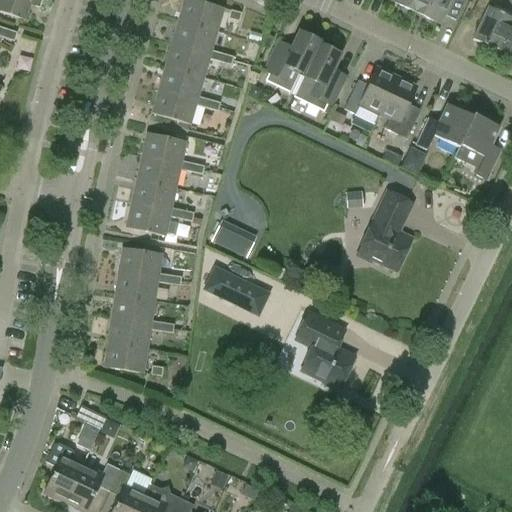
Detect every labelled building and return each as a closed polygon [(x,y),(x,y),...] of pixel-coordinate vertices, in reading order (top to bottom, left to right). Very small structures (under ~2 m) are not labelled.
[(0,0),(0,14),(24,22),(29,6),(39,9),(41,4),(28,0),(0,0)] [(183,0),(177,22),(216,33),(223,9),(190,0),(183,0)] [(388,0),(388,1),(414,13),(420,0),(388,0)] [(444,17),(455,22),(465,0),(420,0),(414,13),(440,26),(444,17)] [(477,0),(472,11),(483,16),(472,41),(485,47),(486,45),(498,51),(511,21),(511,3),(505,0),(477,0)] [(240,14),(230,11),(227,20),(238,23),(240,14)] [(511,21),(498,51),(510,57),(509,59),(511,59),(511,21)] [(209,56),(211,52),(216,33),(177,22),(170,45),(209,56)] [(4,30),(1,39),(13,42),(16,34),(4,30)] [(260,43),(262,35),(250,32),(248,39),(260,43)] [(304,76),(318,45),(319,46),(320,43),(298,33),(291,49),(278,43),(263,73),(268,75),(265,82),(295,95),(303,78),(302,78),(303,75),(304,76)] [(219,63),(222,55),(211,52),(209,56),(170,45),(164,68),(203,79),(206,66),(217,70),(219,63)] [(329,78),(339,55),(319,46),(318,45),(304,76),(303,75),(302,78),(303,78),(295,95),(293,98),(328,114),(342,84),(329,78)] [(222,55),(219,63),(230,66),(232,58),(222,55)] [(203,79),(164,68),(157,91),(196,102),(197,98),(203,79)] [(355,85),(343,111),(373,125),(395,79),(376,70),(366,91),(355,85)] [(373,125),(406,141),(418,115),(405,109),(415,88),(395,79),(373,125)] [(261,91),(251,86),(246,96),(257,101),(261,91)] [(208,101),(197,98),(196,102),(157,91),(150,115),(189,126),(195,106),(206,109),(208,101)] [(219,104),(208,101),(206,109),(217,113),(219,104)] [(414,146),(425,151),(432,137),(457,149),(472,118),(447,106),(438,125),(427,120),(414,146)] [(344,119),(332,113),(329,122),(340,127),(344,119)] [(472,173),(476,175),(475,177),(486,182),(500,152),(489,147),(498,128),(473,116),(472,118),(457,149),(453,158),(475,168),(472,173)] [(140,158),(180,167),(180,164),(185,143),(146,134),(140,158)] [(416,177),(425,157),(409,149),(399,169),(416,177)] [(401,159),(385,152),(381,160),(397,167),(401,159)] [(180,167),(140,158),(135,181),(175,190),(178,172),(190,175),(192,166),(180,164),(180,167)] [(203,168),(192,166),(190,175),(201,177),(203,168)] [(175,190),(135,181),(130,205),(170,214),(170,209),(175,190)] [(410,204),(387,193),(357,255),(370,262),(372,260),(395,271),(409,240),(396,233),(410,204)] [(180,220),(182,212),(170,209),(170,214),(130,205),(125,229),(164,238),(169,218),(180,220)] [(182,212),(180,220),(191,223),(193,214),(182,212)] [(199,228),(201,222),(194,219),(192,225),(199,228)] [(221,221),(210,243),(246,260),(257,238),(221,221)] [(157,279),(158,275),(161,255),(121,249),(117,273),(157,279)] [(168,285),(169,277),(158,275),(157,279),(117,273),(114,297),(154,303),(157,283),(168,285)] [(180,278),(169,277),(168,285),(179,287),(180,278)] [(150,327),(151,322),(154,303),(114,297),(110,320),(150,327)] [(338,389),(353,358),(329,346),(337,329),(307,314),(298,333),(315,341),(301,371),(338,389)] [(151,322),(150,327),(110,320),(106,344),(146,350),(149,331),(160,333),(162,324),(151,322)] [(173,326),(162,324),(160,333),(172,334),(173,326)] [(106,344),(103,368),(142,375),(146,350),(106,344)] [(162,369),(151,367),(150,376),(161,377),(162,369)] [(80,407),(74,418),(100,430),(100,429),(99,429),(103,421),(104,421),(105,419),(80,407)] [(44,463),(55,468),(44,493),(64,503),(82,466),(71,460),(73,455),(72,451),(58,444),(54,445),(53,445),(44,463)] [(193,474),(198,463),(188,458),(182,469),(193,474)] [(133,469),(122,464),(118,471),(108,493),(118,498),(111,511),(136,511),(144,495),(125,486),(133,469)] [(108,493),(118,471),(106,465),(101,475),(82,466),(64,503),(83,511),(85,511),(97,487),(108,493)] [(228,478),(216,473),(210,487),(223,492),(228,478)] [(175,511),(181,501),(170,495),(167,488),(159,490),(149,485),(144,495),(136,511),(175,511)] [(189,511),(193,506),(181,501),(175,511),(189,511)]
